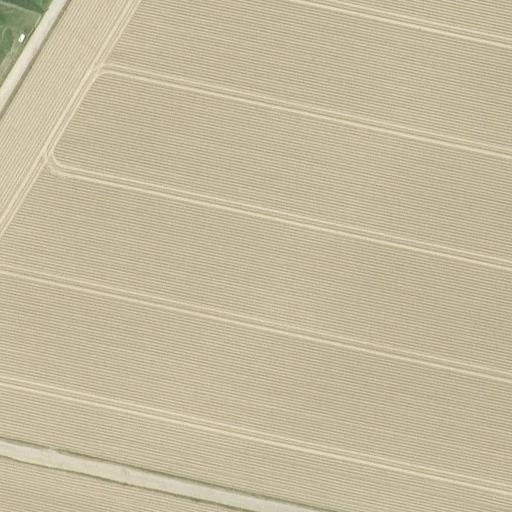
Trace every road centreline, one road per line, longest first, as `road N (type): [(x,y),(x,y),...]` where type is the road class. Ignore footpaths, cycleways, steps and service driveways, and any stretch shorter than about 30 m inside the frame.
road 1 (track): [(287,511),(0,448)]
road 2 (track): [(0,105),(62,0)]
